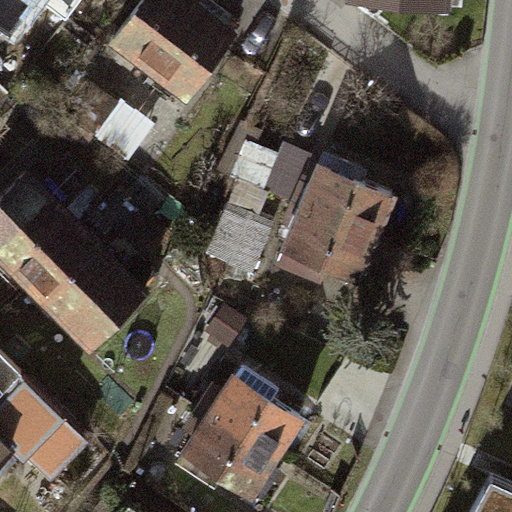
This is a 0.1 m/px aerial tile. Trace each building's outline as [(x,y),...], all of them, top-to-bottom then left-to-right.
[(0,0),(0,9),(15,21),(31,0),(0,0)] [(250,27),(210,0),(151,0),(121,43),(198,100),(250,27)] [(468,0),(386,0),(468,9),(468,0)] [(269,134),(217,248),(263,269),(292,204),(298,207),(321,157),(269,134)] [(408,193),(329,163),(296,250),(375,277),(408,193)] [(43,168),(0,207),(0,245),(100,344),(159,288),(43,168)] [(319,410),(243,369),(199,452),(275,495),(319,410)] [(0,395),(0,474),(39,433),(0,395)] [(511,511),(511,479),(490,470),(467,511),(511,511)]
